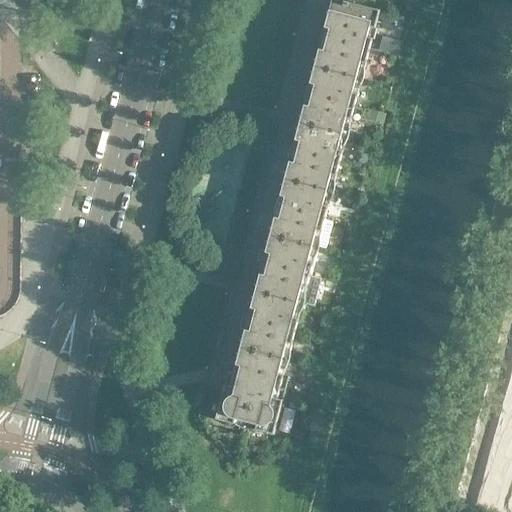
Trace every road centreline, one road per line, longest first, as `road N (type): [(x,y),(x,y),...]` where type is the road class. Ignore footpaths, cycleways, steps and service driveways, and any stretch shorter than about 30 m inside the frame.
road 1 (unclassified): [(86,278),(161,0)]
road 2 (unclassified): [(58,486),(57,434),(86,278)]
road 3 (unclassified): [(86,278),(53,352),(17,472)]
